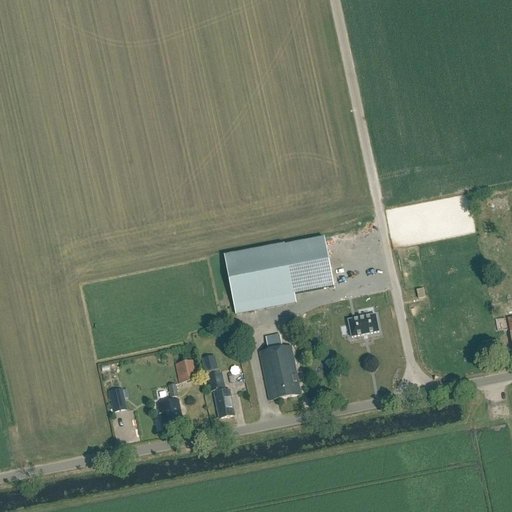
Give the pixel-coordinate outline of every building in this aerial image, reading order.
[(324,239),(225,258),(235,307),(334,288),(324,239)] [(375,317),(348,322),(352,339),(379,334),(375,317)] [(267,338),(270,352),(284,349),(281,335),(267,338)] [(238,345),(230,346),(231,362),(239,362),(238,345)] [(284,349),(270,352),(260,353),(270,401),(301,395),(291,347),(284,349)] [(214,357),(203,360),(206,373),(217,370),(214,357)] [(178,385),(198,381),(195,362),(174,367),(178,385)] [(226,392),(222,373),(208,376),(211,393),(214,392),(220,420),(235,417),(230,391),(226,392)] [(170,399),(177,398),(175,386),(167,388),(170,399)] [(123,390),(109,393),(113,413),(127,410),(123,390)] [(182,420),(178,401),(158,405),(160,416),(161,416),(162,419),(160,419),(163,431),(168,430),(168,432),(182,429),(181,420),(182,420)]
